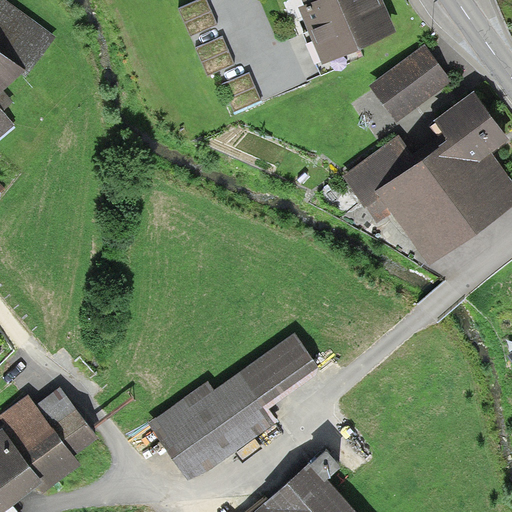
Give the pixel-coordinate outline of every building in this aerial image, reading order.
[(53,34),(4,0),(0,0),(0,51),(26,73),(53,34)] [(206,0),(202,0),(180,10),(191,36),(217,25),(206,0)] [(300,0),(304,7),(298,10),(308,33),(303,35),(322,76),(362,59),(360,54),(399,36),(382,0),(300,0)] [(235,65),(223,38),(196,49),(208,76),(235,65)] [(465,101),(426,47),(369,89),(403,135),(428,117),(433,124),(465,101)] [(0,138),(15,125),(3,113),(14,103),(5,93),(26,73),(0,51),(0,138)] [(261,100),(250,74),(223,86),(234,112),(261,100)] [(510,143),(474,94),(465,101),(433,124),(428,117),(403,135),(344,178),(378,225),(391,215),(430,268),(511,208),(511,181),(493,155),(510,143)] [(295,335),(215,391),(209,383),(148,425),(191,486),(278,425),(265,407),(319,369),(295,335)] [(99,440),(61,389),(36,406),(74,458),(99,440)] [(0,417),(0,425),(3,430),(0,432),(0,511),(8,511),(38,491),(42,496),(81,467),(74,458),(36,406),(29,397),(0,417)] [(343,471),(325,452),(258,511),(354,511),(328,484),(343,471)]
